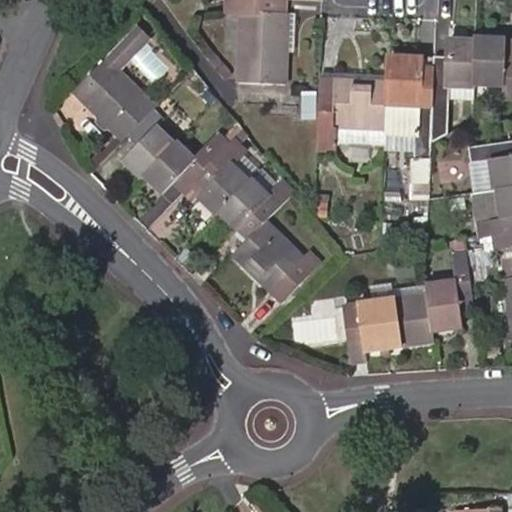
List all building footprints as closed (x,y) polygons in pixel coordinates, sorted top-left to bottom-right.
[(273,11),(273,0),(225,0),(225,9),(237,10),(236,79),(285,81),(287,12),(273,11)] [(511,38),(473,36),(473,41),(470,82),(501,84),(500,99),(511,99),(511,38)] [(470,82),(473,41),(444,39),(443,56),(432,55),(431,68),(430,101),(446,102),(446,96),(446,85),(470,86),(470,82)] [(430,101),(431,68),(422,68),(422,56),(387,55),(386,80),(383,135),(413,137),(412,151),(427,151),(428,140),(430,101)] [(123,137),(126,134),(152,107),(154,105),(105,58),(75,91),(123,137)] [(383,135),(386,80),(333,78),(333,90),(318,90),(316,142),(382,145),(383,135)] [(470,97),(470,86),(446,85),(446,96),(470,97)] [(445,130),(446,102),(430,101),(428,140),(445,130)] [(162,116),(152,107),(126,134),(135,143),(122,158),(140,175),(142,172),(172,141),(154,124),(162,116)] [(241,132),(214,159),(199,174),(208,185),(197,195),(215,212),(218,209),(247,178),(231,160),(248,143),(241,132)] [(175,138),(172,141),(142,172),(162,193),(175,180),(184,189),(199,174),(214,159),(204,149),(195,157),(175,138)] [(488,159),(491,187),(495,187),(511,184),(511,140),(468,146),(470,161),(488,159)] [(262,163),(248,143),(231,160),(247,178),(250,175),(262,163)] [(412,158),(411,207),(426,208),(426,195),(427,158),(412,158)] [(475,189),(491,187),(488,159),(470,161),(473,190),(475,189)] [(263,186),(250,175),(247,178),(218,209),(237,227),(247,217),(258,226),(265,219),(290,193),(273,177),(263,186)] [(511,184),(495,187),(500,219),(490,220),(492,233),(511,230),(511,184)] [(491,187),(475,189),(480,222),(490,220),(500,219),(495,187),(491,187)] [(311,267),(265,219),(258,226),(231,253),(270,291),(280,280),(289,289),(311,267)] [(490,220),(480,222),(476,222),(478,235),(492,233),(490,220)] [(511,230),(492,233),(493,247),(511,245),(511,230)] [(412,254),(391,256),(394,274),(415,272),(412,254)] [(454,278),(452,271),(451,265),(421,270),(423,284),(454,278)] [(467,268),(452,271),(454,278),(423,284),(425,294),(429,330),(460,325),(457,308),(473,306),(469,281),(467,268)] [(511,275),(504,277),(511,330),(503,332),(504,346),(511,345),(511,275)] [(423,285),(390,288),(389,278),(368,280),(369,290),(370,300),(425,294),(423,285)] [(362,349),(431,339),(429,330),(425,294),(370,300),(341,303),(346,336),(360,335),(362,349)] [(483,351),(484,363),(499,362),(498,349),(483,351)] [(511,505),(511,490),(496,491),(497,506),(511,505)]
